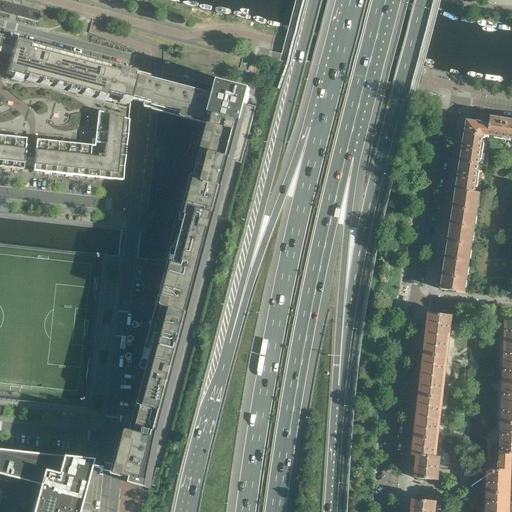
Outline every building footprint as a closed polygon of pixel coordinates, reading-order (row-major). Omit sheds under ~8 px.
[(14,43),(11,54),(6,74),(21,78),(22,76),(106,98),(106,96),(131,101),(133,74),(14,43)] [(166,417),(248,106),(247,106),(250,95),(251,90),(219,81),(217,88),(215,96),(149,78),(133,74),(131,101),(141,104),(141,106),(141,107),(142,107),(142,108),(146,109),(207,125),(189,193),(189,194),(190,195),(193,196),(184,229),(182,233),(181,237),(167,292),(162,290),(161,291),(160,291),(149,333),(146,346),(140,367),(140,368),(141,368),(147,370),(142,390),(141,391),(134,418),(131,432),(131,433),(132,433),(134,434),(132,443),(130,450),(129,456),(124,455),(123,455),(123,456),(122,460),(121,463),(120,475),(134,479),(133,484),(149,488),(151,489),(152,480),(153,473),(155,466),(156,459),(158,452),(161,437),(166,417)] [(107,133),(109,115),(98,112),(96,132),(107,133)] [(128,120),(110,115),(109,115),(107,133),(127,135),(128,120)] [(511,139),(511,120),(491,118),(490,125),(489,136),(502,138),(511,139)] [(490,125),(467,121),(465,135),(483,138),(484,135),(489,136),(490,125)] [(106,144),(107,133),(96,132),(94,142),(105,144),(106,144)] [(126,146),(127,135),(107,133),(106,144),(126,146)] [(479,166),(483,138),(465,135),(461,163),(479,166)] [(14,149),(15,137),(4,136),(3,147),(14,149)] [(26,139),(15,137),(14,149),(25,150),(26,139)] [(47,152),(48,141),(36,140),(35,151),(47,152)] [(57,153),(58,142),(48,141),(47,152),(57,153)] [(68,155),(69,143),(58,142),(57,153),(68,155)] [(79,156),(80,144),(69,143),(68,155),(79,156)] [(90,156),(91,145),(80,144),(79,156),(89,157),(90,156)] [(124,157),(126,146),(106,144),(105,144),(104,154),(111,155),(124,157)] [(12,168),(12,167),(14,149),(3,147),(1,167),(12,168)] [(23,170),(24,165),(25,155),(25,150),(14,149),(12,167),(12,168),(23,170)] [(44,172),(47,152),(35,151),(33,171),(44,172)] [(55,173),(57,153),(47,152),(44,172),(55,173)] [(66,174),(68,155),(57,153),(55,173),(66,174)] [(109,179),(110,166),(111,155),(104,154),(104,158),(100,158),(98,178),(109,179)] [(77,176),(79,156),(68,155),(66,174),(77,176)] [(123,167),(124,157),(111,155),(110,166),(123,167)] [(87,177),(89,157),(79,156),(77,176),(87,177)] [(98,178),(100,158),(90,156),(89,157),(87,177),(98,178)] [(475,194),(475,193),(479,166),(461,163),(457,191),(475,194)] [(122,180),(123,167),(110,166),(109,179),(122,180)] [(475,229),(480,194),(475,193),(475,194),(457,191),(451,225),(475,229)] [(469,263),(475,229),(451,225),(446,260),(469,263)] [(465,293),(469,263),(446,260),(442,290),(455,292),(455,293),(460,294),(460,293),(465,293)] [(447,358),(452,316),(449,316),(429,314),(425,355),(447,358)] [(511,384),(511,343),(505,344),(503,384),(511,384)] [(442,399),(447,358),(425,355),(420,396),(442,399)] [(511,424),(511,384),(503,384),(502,424),(511,424)] [(438,440),(442,399),(420,396),(415,438),(438,440)] [(509,511),(511,455),(511,454),(511,424),(502,424),(501,446),(491,445),(490,470),(488,472),(486,511),(509,511)] [(440,459),(439,458),(436,457),(438,440),(415,438),(413,455),(418,456),(415,478),(438,480),(440,459)] [(77,511),(79,509),(81,501),(92,460),(88,460),(47,455),(23,453),(0,450),(0,511),(77,511)] [(434,511),(436,502),(413,500),(412,511),(434,511)]
